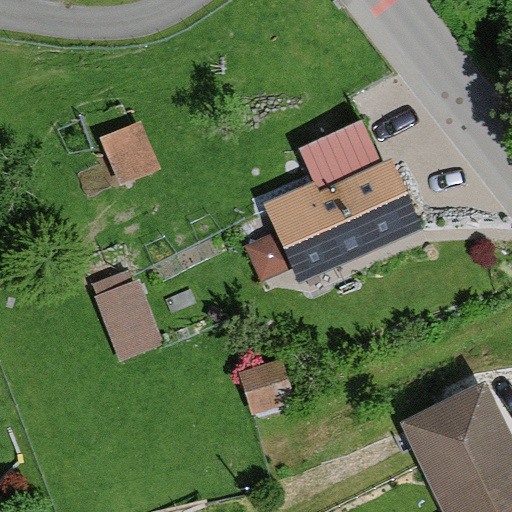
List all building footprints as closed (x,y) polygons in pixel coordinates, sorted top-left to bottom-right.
[(156,179),(136,132),(97,149),(118,196),(156,179)] [(363,133),(302,158),(315,192),(263,213),(276,243),(243,257),(256,288),(291,274),(296,288),(421,237),(393,168),(379,174),(363,133)] [(158,350),(136,288),(125,292),(121,281),(87,293),(113,366),(158,350)] [(294,408),(280,369),(234,386),(248,425),(294,408)] [(511,511),(511,438),(493,395),(406,433),(441,511),(511,511)]
